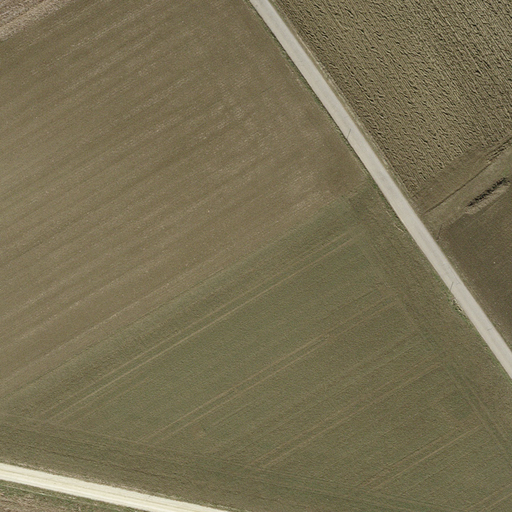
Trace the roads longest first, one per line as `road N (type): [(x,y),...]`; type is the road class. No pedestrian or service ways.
road 1 (track): [(511,366),(259,0)]
road 2 (track): [(194,511),(0,468)]
